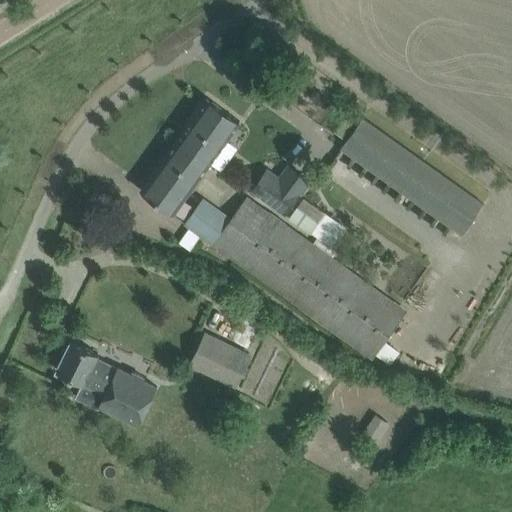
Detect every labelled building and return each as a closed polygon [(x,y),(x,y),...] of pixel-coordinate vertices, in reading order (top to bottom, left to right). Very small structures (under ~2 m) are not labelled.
[(209,163),(239,121),(207,97),(177,139),(209,163)] [(334,108),(323,124),(343,138),(354,122),(334,108)] [(462,234),(483,203),(363,117),(341,148),(462,234)] [(172,213),(209,163),(177,139),(140,190),(172,213)] [(285,212),(299,193),(266,170),(252,189),(285,212)] [(404,312),(246,197),(230,220),(202,200),(185,223),(370,358),(404,312)] [(249,355),(205,333),(190,363),(235,384),(249,355)] [(71,340),(56,369),(82,383),(83,382),(104,392),(98,405),(138,424),(157,386),(143,379),(144,377),(132,371),(131,373),(117,366),(116,368),(95,357),(97,353),(71,340)] [(375,413),(363,434),(378,442),(390,421),(375,413)]
